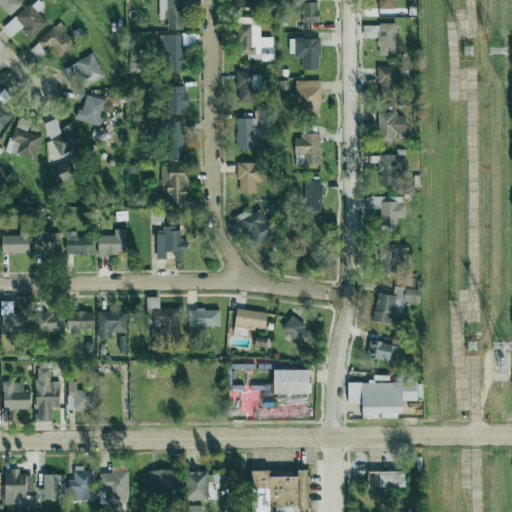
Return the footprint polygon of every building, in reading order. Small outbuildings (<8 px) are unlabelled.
[(44,23),(34,12),(41,6),(35,0),(30,0),(0,28),(9,37),(18,29),(27,39),(44,23)] [(0,0),(0,9),(6,16),(18,4),(14,0),(0,0)] [(165,30),(182,30),(181,0),(156,0),(157,20),(164,20),(165,30)] [(250,0),(232,0),(232,8),(251,8),(250,0)] [(375,0),(376,9),(391,9),(391,0),(375,0)] [(299,23),(315,23),(315,2),(299,2),(299,23)] [(271,61),(271,37),(257,37),(257,18),(234,18),(234,54),(258,54),(258,61),(271,61)] [(73,42),(55,23),(26,50),(35,59),(48,47),(57,57),(73,42)] [(393,25),(360,24),(360,38),(375,39),(375,55),(392,56),(393,25)] [(181,73),(180,35),(159,35),(160,74),(181,73)] [(317,70),(316,38),(286,39),(287,56),(299,56),(299,70),(317,70)] [(66,72),(72,69),(82,87),(102,76),(88,53),(63,67),(66,72)] [(374,97),(396,98),(396,68),(375,68),(374,97)] [(258,74),(249,75),(248,71),(233,71),(234,103),(251,102),(251,91),(258,91),(258,74)] [(317,80),(293,81),(293,117),(318,117),(317,80)] [(165,115),(183,114),(182,87),(164,87),(165,115)] [(74,120),(95,126),(103,101),(82,94),(74,120)] [(0,125),(11,116),(0,104),(0,125)] [(374,112),(375,143),(392,142),(392,134),(403,134),(403,116),(395,116),(394,112),(374,112)] [(43,122),(53,154),(79,146),(72,123),(57,127),(54,119),(43,122)] [(254,119),(234,119),(234,149),(255,149),(254,119)] [(164,162),(182,161),(181,122),(163,123),(164,162)] [(292,165),(317,165),(316,125),(299,126),(299,138),(291,138),(292,165)] [(32,158),(37,135),(11,129),(8,142),(16,143),(14,155),(32,158)] [(418,156),(376,155),(376,186),(389,187),(389,173),(417,174),(418,156)] [(50,185),(69,179),(64,163),(45,169),(50,185)] [(253,193),(253,182),(258,182),(258,163),(234,163),(235,194),(253,193)] [(158,183),(164,184),(163,205),(181,205),(183,167),(159,166),(158,183)] [(318,212),(318,181),(302,181),(301,212),(318,212)] [(377,232),(395,232),(395,218),(402,218),(402,196),(364,196),(364,209),(377,209),(377,232)] [(269,235),(256,210),(248,214),(246,210),(234,216),(250,245),(269,235)] [(154,260),(163,259),(162,252),(171,252),(171,261),(182,261),(182,240),(178,240),(177,228),(160,228),(161,234),(153,234),(154,260)] [(94,235),(95,256),(123,255),(123,229),(111,229),(111,235),(94,235)] [(62,254),(88,254),(89,238),(74,237),(74,232),(62,231),(62,254)] [(32,245),(37,245),(37,254),(55,254),(55,232),(32,232),(32,245)] [(0,234),(0,253),(26,253),(25,234),(0,234)] [(376,275),(392,275),(391,256),(405,255),(405,243),(376,244),(376,275)] [(373,293),(369,322),(388,324),(389,314),(401,315),(403,302),(416,304),(417,290),(391,287),(390,295),(373,293)] [(157,309),(157,297),(143,297),(143,327),(157,327),(157,337),(175,337),(175,309),(157,309)] [(264,314),(234,308),(230,328),(238,329),(237,335),(244,336),(246,328),(261,331),(264,314)] [(186,327),(217,326),(217,309),(185,310),(186,327)] [(91,329),(90,311),(63,312),(64,335),(77,334),(76,330),(91,329)] [(123,311),(94,312),(94,339),(109,339),(109,333),(123,333),(123,311)] [(59,313),(32,312),(31,332),(58,333),(59,313)] [(0,314),(0,333),(19,334),(19,314),(0,314)] [(313,334),(288,316),(278,330),(303,348),(313,334)] [(393,360),(394,344),(365,343),(365,358),(393,360)] [(34,422),(48,422),(48,407),(57,407),(57,381),(47,381),(47,364),(34,364),(34,422)] [(268,395),(306,395),(306,371),(269,370),(268,395)] [(85,382),(65,381),(65,410),(84,410),(85,382)] [(0,409),(26,410),(27,391),(20,391),(20,382),(0,382),(0,409)] [(399,413),(399,400),(420,400),(420,382),(344,383),(344,405),(358,404),(359,413),(399,413)] [(64,480),(64,500),(88,501),(89,471),(80,471),(80,467),(71,466),(71,480),(64,480)] [(1,504),(19,504),(19,493),(30,493),(29,475),(17,475),(17,470),(1,470),(1,504)] [(146,471),(146,495),(170,494),(170,470),(146,471)] [(246,471),(247,511),(267,511),(294,511),(295,510),(306,510),(305,470),(246,471)] [(96,472),(96,493),(106,493),(106,504),(125,504),(125,472),(96,472)] [(204,472),(181,472),(181,501),(205,500),(204,472)] [(402,472),(364,472),(364,488),(402,489),(402,472)] [(40,475),(39,500),(55,500),(56,475),(40,475)]
